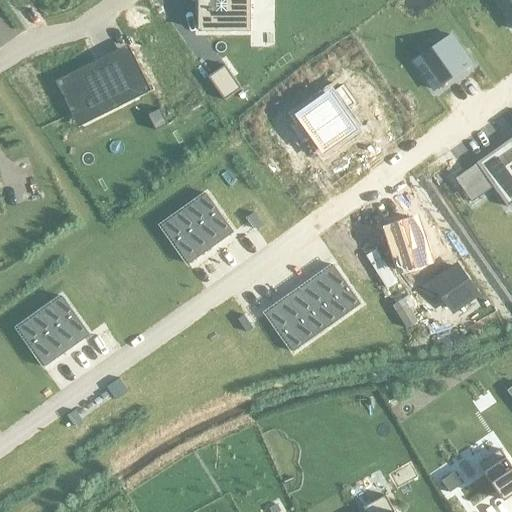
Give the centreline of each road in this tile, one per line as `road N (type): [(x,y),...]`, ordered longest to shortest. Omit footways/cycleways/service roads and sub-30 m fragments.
road 1 (residential): [(511,88),(0,445)]
road 2 (residential): [(0,60),(85,25),(121,0)]
